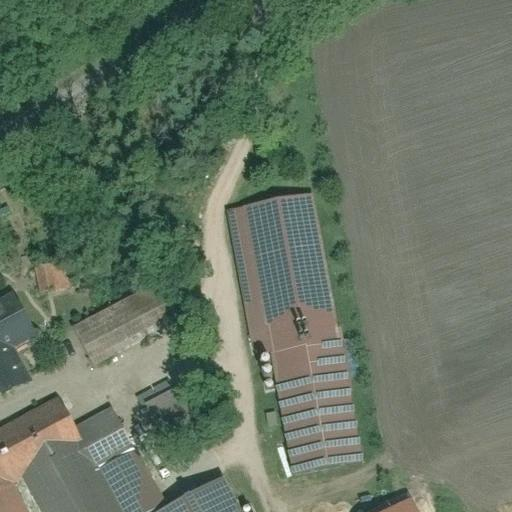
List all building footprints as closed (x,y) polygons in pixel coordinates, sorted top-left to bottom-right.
[(318,197),(232,211),(256,353),(274,350),(295,474),(363,462),(318,197)] [(41,267),(46,293),(71,289),(67,263),(41,267)] [(166,282),(71,329),(89,366),(184,320),(166,282)] [(23,293),(0,303),(0,352),(16,345),(42,332),(23,293)] [(354,340),(345,340),(346,360),(355,359),(354,340)] [(0,395),(33,379),(16,345),(0,352),(0,395)] [(66,400),(0,435),(0,492),(16,483),(28,477),(89,445),(80,426),(66,400)] [(134,446),(114,408),(80,426),(89,445),(100,464),(134,446)] [(89,445),(28,477),(46,511),(125,511),(103,470),(100,464),(89,445)] [(140,451),(103,470),(125,511),(165,511),(171,509),(140,451)] [(246,511),(228,479),(171,509),(165,511),(246,511)] [(0,511),(31,511),(16,483),(0,492),(0,511)]
